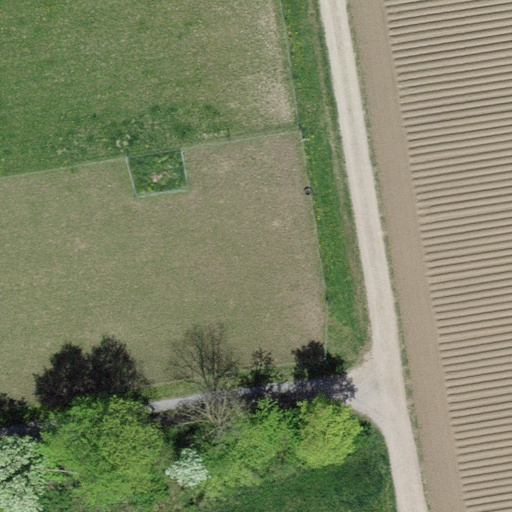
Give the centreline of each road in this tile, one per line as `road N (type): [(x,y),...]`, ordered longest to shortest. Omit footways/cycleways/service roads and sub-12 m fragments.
road 1 (track): [(309,0),(370,395),(400,511)]
road 2 (track): [(370,395),(0,439)]
